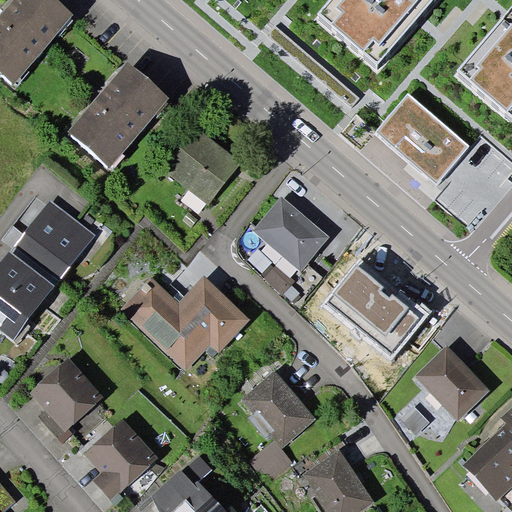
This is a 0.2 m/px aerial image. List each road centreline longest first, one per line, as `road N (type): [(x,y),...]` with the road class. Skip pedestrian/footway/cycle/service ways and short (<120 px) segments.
road 1 (residential): [(308,146),(225,241),(233,271),(332,369),(435,511)]
road 2 (primary): [(308,146),(511,325)]
road 3 (primary): [(139,0),(308,146)]
road 4 (residential): [(0,415),(87,511)]
